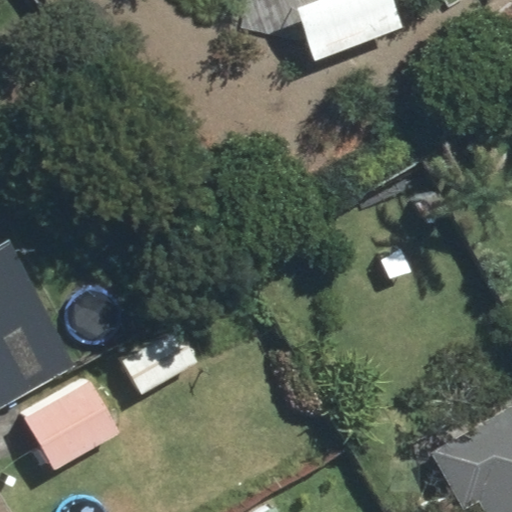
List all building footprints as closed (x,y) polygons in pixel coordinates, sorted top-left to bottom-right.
[(373,0),(288,0),(274,5),(295,61),(384,28),(373,0)] [(0,403),(60,367),(0,269),(0,403)] [(165,327),(102,364),(123,401),(186,364),(165,327)] [(79,376),(1,419),(32,474),(110,432),(79,376)] [(447,511),(458,506),(462,511),(511,511),(511,393),(407,456),(441,511),(447,511)]
